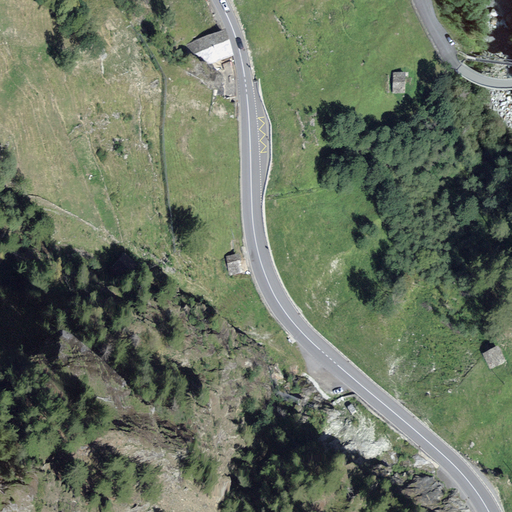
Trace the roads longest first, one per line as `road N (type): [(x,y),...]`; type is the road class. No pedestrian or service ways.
road 1 (secondary): [(219,0),(242,65),(253,232),(275,297),(326,355),(458,470),(488,511)]
road 2 (residential): [(418,0),(458,67),(480,80),(511,83)]
